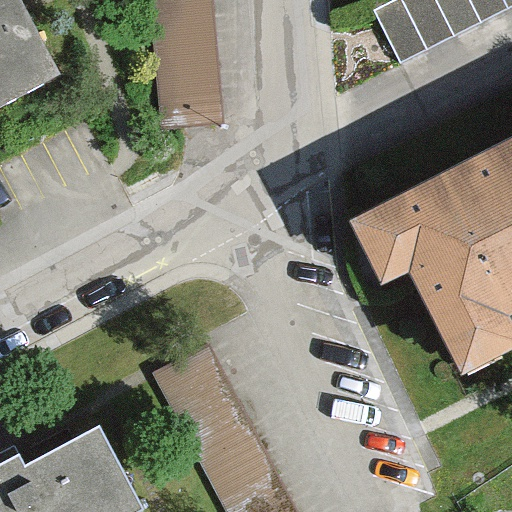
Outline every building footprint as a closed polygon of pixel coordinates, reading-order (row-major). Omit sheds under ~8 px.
[(19,0),(0,0),(0,111),(61,80),(19,0)] [(221,0),(157,0),(165,121),(229,116),(221,0)] [(382,0),(381,1),(401,47),(507,0),(382,0)] [(511,131),(332,218),(361,280),(390,267),(445,372),(505,341),(492,315),(511,305),(511,131)] [(232,511),(303,511),(219,334),(161,362),(232,511)] [(0,511),(129,511),(86,428),(13,466),(4,449),(0,451),(0,511)]
